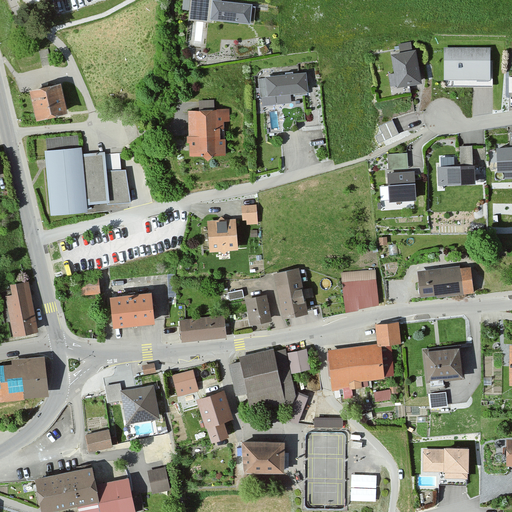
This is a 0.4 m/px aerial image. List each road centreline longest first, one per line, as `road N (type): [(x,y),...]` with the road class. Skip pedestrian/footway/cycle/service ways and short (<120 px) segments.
road 1 (residential): [(34,240),(328,168)]
road 2 (residential): [(391,511),(393,466),(326,401),(311,332)]
road 3 (unclassified): [(105,355),(311,332)]
road 4 (unclassified): [(311,332),(511,303)]
road 5 (unclassified): [(0,93),(34,240)]
